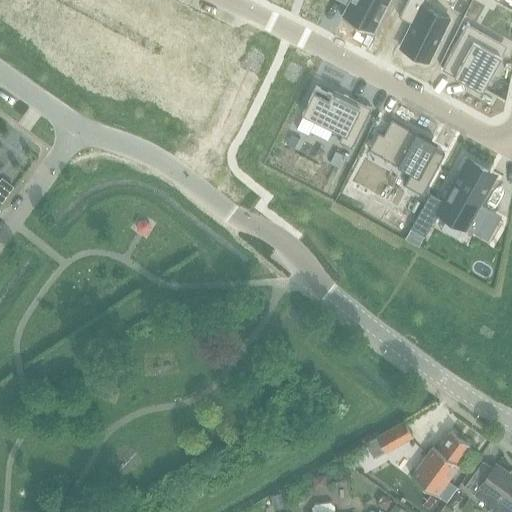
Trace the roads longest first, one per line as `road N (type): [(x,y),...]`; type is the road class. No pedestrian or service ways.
road 1 (residential): [(511,421),(327,293),(278,238),(228,216),(172,168)]
road 2 (residential): [(511,129),(497,138),(481,134),(227,0)]
road 3 (residential): [(0,227),(79,131)]
